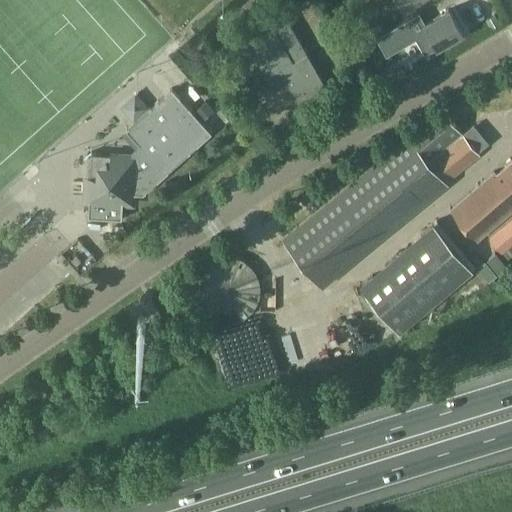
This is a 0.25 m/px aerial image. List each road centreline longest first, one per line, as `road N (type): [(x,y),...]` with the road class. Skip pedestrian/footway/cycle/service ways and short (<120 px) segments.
road 1 (residential): [(511,41),(188,233),(0,365)]
road 2 (motorway): [(511,385),(100,511)]
road 3 (motorway): [(272,511),(511,437)]
